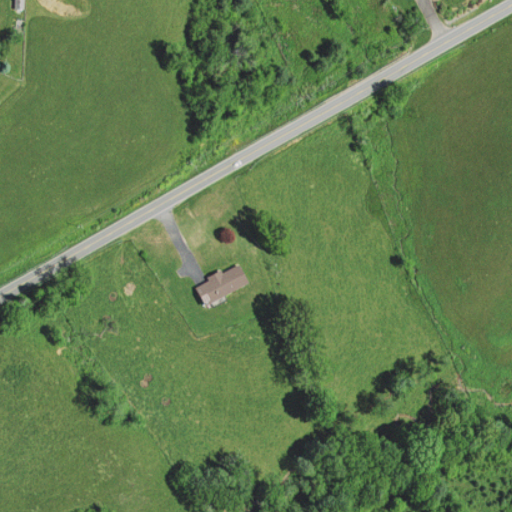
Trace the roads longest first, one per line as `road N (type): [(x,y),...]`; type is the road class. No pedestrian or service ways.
road 1 (secondary): [(226,167),(507,0)]
road 2 (secondary): [(226,167),(0,294)]
